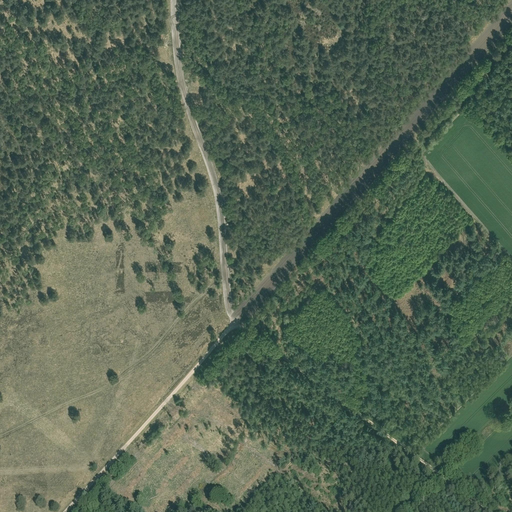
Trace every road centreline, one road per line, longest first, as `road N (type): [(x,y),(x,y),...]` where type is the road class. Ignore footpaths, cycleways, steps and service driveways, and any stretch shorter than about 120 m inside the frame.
road 1 (track): [(498,511),(238,317)]
road 2 (track): [(62,511),(238,317)]
